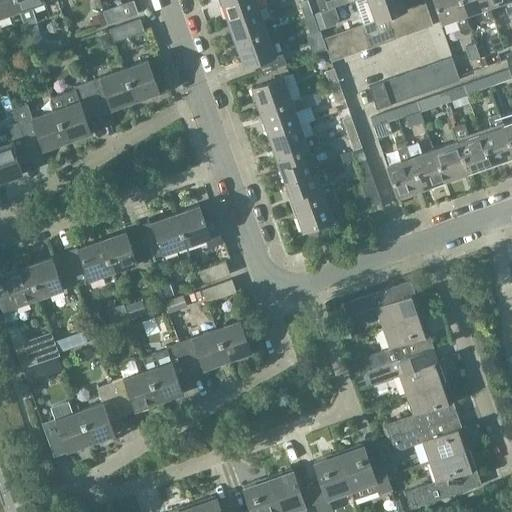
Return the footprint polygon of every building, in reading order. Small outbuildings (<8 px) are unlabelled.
[(0,0),(0,29),(0,28),(0,17),(18,11),(20,11),(15,0),(0,0)] [(23,25),(36,21),(31,7),(50,0),(15,0),(20,11),(18,11),(23,25)] [(107,24),(137,13),(132,0),(102,11),(104,14),(107,24)] [(219,0),(227,19),(258,8),(254,0),(219,0)] [(306,0),(303,0),(298,2),(304,20),(305,20),(313,17),(307,1),(306,0)] [(325,0),(315,0),(321,14),(329,11),(325,0)] [(362,0),(355,2),(363,25),(374,22),(376,21),(387,17),(400,13),(407,10),(403,0),(362,0)] [(460,0),(433,0),(442,25),(456,20),(460,29),(468,26),(465,17),(466,16),(460,0)] [(487,0),(460,0),(466,16),(480,11),(484,21),(492,18),(489,8),(490,8),(487,0)] [(511,0),(487,0),(490,8),(502,4),(506,14),(509,12),(511,11),(511,0)] [(424,4),(412,8),(420,31),(433,27),(425,4),(424,4)] [(266,31),(258,8),(227,19),(235,42),(266,31)] [(400,13),(408,36),(420,31),(412,8),(407,10),(400,13)] [(400,13),(387,17),(395,40),(408,36),(400,13)] [(104,14),(92,18),(96,28),(107,24),(104,14)] [(313,17),(305,20),(311,35),(319,32),(318,31),(313,17)] [(376,21),(374,22),(383,45),(395,40),(387,17),(376,21)] [(113,42),(143,32),(139,19),(109,29),(113,42)] [(360,21),(349,25),(351,30),(362,26),(360,21)] [(363,25),(362,26),(370,49),(383,45),(374,22),(363,25)] [(351,30),(349,31),(357,54),(370,49),(362,26),(351,30)] [(244,67),(258,62),(262,72),(285,64),(281,54),(285,46),(278,27),(266,31),(235,42),(244,67)] [(349,31),(336,35),(345,58),(357,54),(349,31)] [(40,34),(29,38),(36,57),(47,53),(40,34)] [(336,35),(324,40),(332,63),(345,58),(336,35)] [(499,36),(490,39),(495,53),(497,52),(504,50),(499,36)] [(476,44),(466,47),(470,61),(480,58),(480,56),(476,44)] [(491,85),(511,78),(511,52),(505,55),(510,70),(488,77),(491,85)] [(489,53),(480,56),(480,58),(483,64),(492,61),(489,53)] [(452,58),(440,62),(448,85),(460,81),(458,76),(452,58)] [(50,59),(40,62),(44,72),(53,68),(50,59)] [(123,70),(135,102),(159,93),(147,61),(123,70)] [(440,62),(428,66),(436,89),(448,85),(440,62)] [(428,66),(417,70),(424,93),(436,89),(428,66)] [(331,87),(339,84),(334,69),(326,72),(331,87)] [(98,115),(135,102),(123,70),(86,83),(98,115)] [(417,70),(405,74),(413,97),(424,93),(417,70)] [(292,73),(282,77),(251,88),(260,112),(300,96),(292,73)] [(405,74),(393,78),(401,101),(413,97),(405,74)] [(393,78),(381,82),(389,105),(401,101),(393,78)] [(462,86),(465,95),(486,87),(483,79),(462,86)] [(376,110),(389,105),(381,82),(368,87),(376,110)] [(98,115),(86,83),(73,88),(73,89),(49,97),(53,111),(54,110),(66,143),(90,134),(85,120),(98,115)] [(339,84),(331,87),(336,103),(345,100),(339,84)] [(446,101),(465,95),(462,86),(443,93),(446,101)] [(416,102),(419,111),(441,103),(438,94),(416,102)] [(260,112),(268,136),(299,125),(306,122),(301,109),(307,107),(303,95),(300,96),(260,112)] [(399,117),(419,111),(416,102),(396,108),(399,117)] [(32,118),(26,104),(12,109),(18,123),(30,157),(66,143),(54,110),(53,111),(32,118)] [(372,126),(394,119),(391,110),(369,118),(372,126)] [(511,156),(511,153),(502,126),(498,113),(486,117),(490,130),(479,134),(490,164),(511,156)] [(347,135),(356,132),(350,116),(342,119),(347,135)] [(511,122),(502,126),(511,153),(511,122)] [(17,161),(30,157),(18,123),(5,128),(10,144),(0,147),(0,182),(22,175),(17,161)] [(467,138),(463,123),(451,127),(456,142),(467,172),(490,164),(479,134),(467,138)] [(303,138),(299,125),(268,136),(276,159),(307,149),(308,149),(320,144),(316,133),(303,138)] [(410,131),(402,134),(405,144),(413,141),(410,131)] [(356,132),(347,135),(353,150),(340,154),(342,162),(351,159),(355,158),(364,155),(356,132)] [(409,158),(405,146),(404,142),(396,144),(401,161),(386,166),(397,197),(421,188),(410,158),(409,158)] [(444,180),(433,150),(421,154),(417,142),(405,146),(409,158),(410,158),(421,188),(444,180)] [(444,180),(467,172),(456,142),(433,150),(444,180)] [(316,172),(308,149),(307,149),(276,159),(285,183),(316,172)] [(364,182),(372,179),(364,155),(355,158),(357,167),(359,166),(364,182)] [(293,207),(335,192),(330,180),(320,183),(316,172),(285,183),(293,207)] [(372,179),(364,182),(360,183),(368,206),(380,202),(372,179)] [(302,231),(333,220),(327,205),(338,202),(335,192),(293,207),(302,231)] [(174,213),(186,246),(187,246),(186,245),(205,239),(208,247),(222,242),(214,218),(204,221),(198,204),(174,213)] [(149,260),(186,246),(174,213),(137,226),(149,260)] [(112,273),(149,260),(137,226),(100,239),(112,273)] [(76,286),(112,273),(100,239),(64,252),(76,286)] [(39,299),(76,286),(64,252),(27,265),(39,299)] [(199,285),(229,274),(225,261),(195,272),(199,285)] [(16,307),(39,299),(27,265),(0,274),(0,306),(2,312),(4,317),(17,313),(16,307)] [(206,303),(236,292),(231,279),(201,289),(206,303)] [(169,281),(158,285),(163,297),(173,294),(169,281)] [(423,314),(416,293),(391,302),(387,288),(342,304),(347,317),(374,307),(381,328),(423,314)] [(199,290),(189,293),(192,300),(202,297),(199,290)] [(182,296),(165,302),(168,308),(169,313),(186,306),(182,296)] [(90,308),(84,311),(92,332),(105,326),(102,318),(95,320),(90,308)] [(423,314),(381,328),(388,346),(360,355),(365,371),(433,348),(433,347),(410,355),(406,343),(430,334),(423,314)] [(215,328),(226,361),(251,353),(239,319),(215,328)] [(142,322),(132,326),(135,333),(146,332),(142,322)] [(189,374),(226,361),(215,328),(178,340),(189,374)] [(42,361),(58,355),(50,332),(14,345),(22,368),(24,367),(42,361)] [(136,339),(126,343),(128,348),(134,350),(139,349),(136,339)] [(177,378),(189,374),(178,340),(164,345),(170,360),(146,368),(158,402),(182,394),(177,378)] [(89,348),(79,351),(81,358),(92,354),(89,348)] [(438,360),(433,348),(365,371),(369,383),(397,374),(404,395),(446,380),(439,360),(438,360)] [(359,354),(345,359),(351,376),(365,371),(360,355),(359,354)] [(42,361),(24,367),(30,385),(48,379),(42,361)] [(121,414),(158,402),(146,368),(109,381),(121,414)] [(429,409),(452,401),(453,401),(446,380),(404,395),(410,412),(383,422),(389,438),(456,414),(436,421),(433,411),(430,412),(429,409)] [(109,419),(121,414),(109,381),(96,386),(102,402),(79,410),(90,443),(114,435),(109,419)] [(53,455),(90,443),(79,410),(42,424),(53,455)] [(445,419),(457,415),(456,414),(389,438),(393,449),(420,440),(428,462),(469,447),(462,427),(450,431),(445,419)] [(337,452),(350,489),(354,487),(357,497),(377,490),(379,493),(390,489),(381,462),(369,466),(361,443),(337,452)] [(469,447),(428,462),(434,479),(402,489),(408,506),(409,506),(480,483),(479,481),(472,484),(469,476),(461,479),(459,474),(476,468),(469,447)] [(326,497),(350,489),(337,452),(312,460),(321,484),(310,488),(318,511),(325,511),(331,510),(326,497)] [(394,462),(383,466),(387,476),(398,472),(394,462)] [(299,492),(290,468),(266,477),(278,511),(284,511),(303,505),(305,511),(318,511),(310,488),(299,492)] [(278,511),(266,477),(242,485),(250,509),(242,511),(278,511)] [(190,504),(192,511),(219,511),(214,495),(190,504)] [(398,511),(411,511),(409,506),(408,506),(406,507),(402,497),(394,500),(398,511)]
